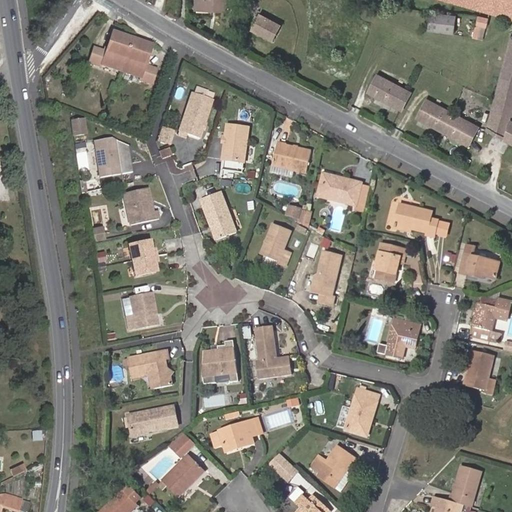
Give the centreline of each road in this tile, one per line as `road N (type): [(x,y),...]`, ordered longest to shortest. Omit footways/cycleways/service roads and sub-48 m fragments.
road 1 (residential): [(511,208),(125,0)]
road 2 (secondary): [(59,511),(65,356),(20,81)]
road 3 (residential): [(419,384),(324,360),(304,318),(205,274),(167,175)]
road 4 (residential): [(378,511),(419,384)]
